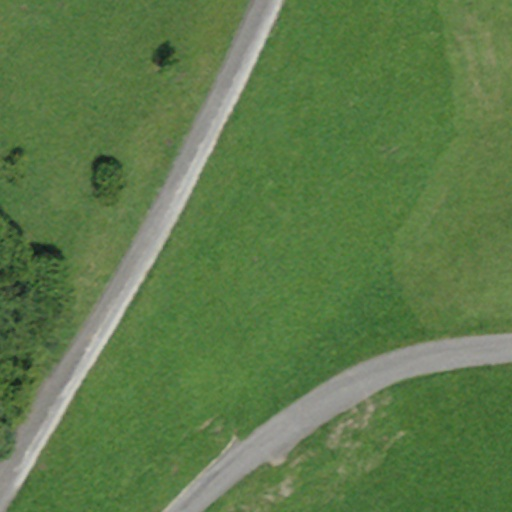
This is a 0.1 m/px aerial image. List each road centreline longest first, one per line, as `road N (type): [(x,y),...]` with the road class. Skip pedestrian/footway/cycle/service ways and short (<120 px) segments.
road 1 (unclassified): [(266,0),(172,195),(0,485)]
road 2 (unclassified): [(177,511),(222,468),(344,386),(403,360),(511,345)]
